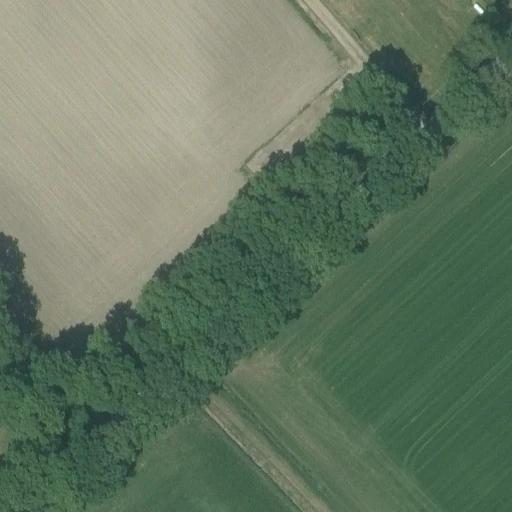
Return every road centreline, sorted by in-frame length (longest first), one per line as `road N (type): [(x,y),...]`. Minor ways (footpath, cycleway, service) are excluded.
road 1 (unclassified): [(27,511),(511,58)]
road 2 (track): [(180,368),(316,511)]
